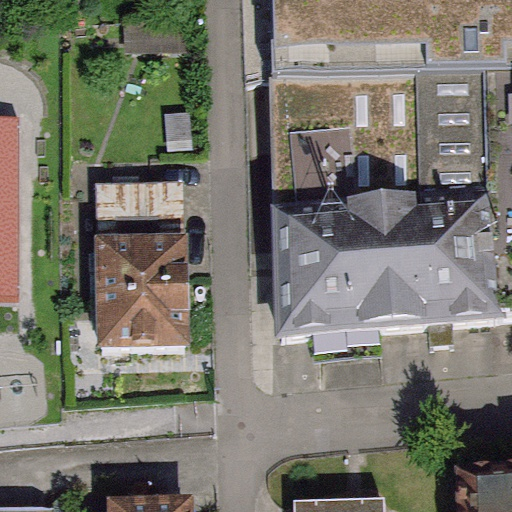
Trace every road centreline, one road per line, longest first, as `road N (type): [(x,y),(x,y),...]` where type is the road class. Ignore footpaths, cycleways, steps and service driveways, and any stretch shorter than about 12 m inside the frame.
road 1 (residential): [(223,0),(230,423)]
road 2 (residential): [(511,404),(230,423)]
